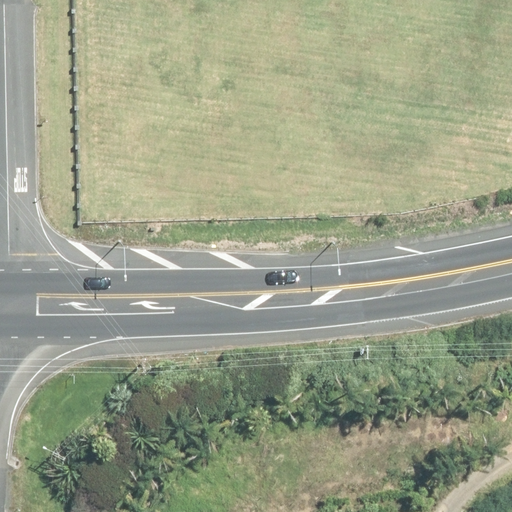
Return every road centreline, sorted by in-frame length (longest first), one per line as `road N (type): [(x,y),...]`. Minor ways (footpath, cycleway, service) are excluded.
road 1 (trunk): [(511,269),(320,299),(1,306)]
road 2 (unclassified): [(4,0),(9,256),(1,306)]
